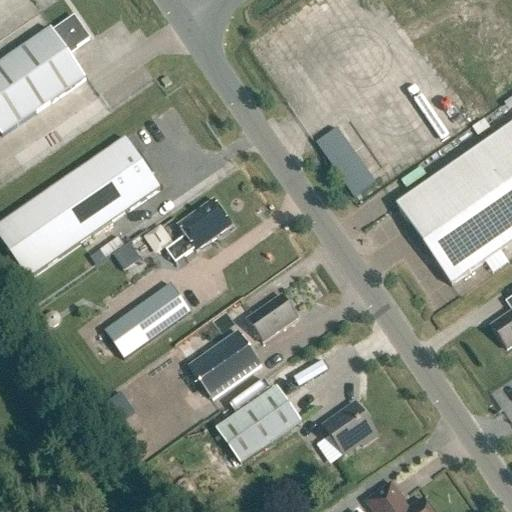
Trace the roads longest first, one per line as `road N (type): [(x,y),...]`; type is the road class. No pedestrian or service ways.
road 1 (unclassified): [(511,494),(188,25)]
road 2 (track): [(115,511),(0,346)]
